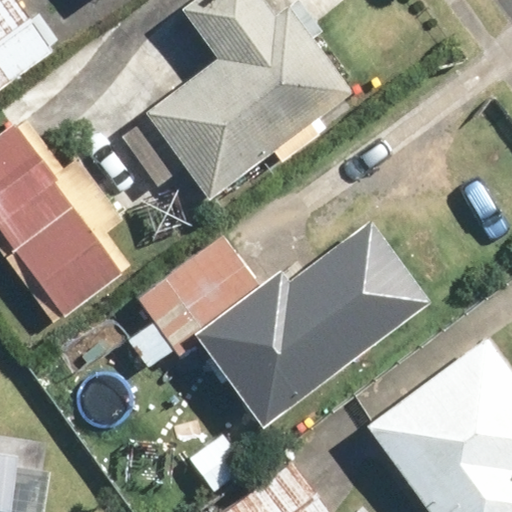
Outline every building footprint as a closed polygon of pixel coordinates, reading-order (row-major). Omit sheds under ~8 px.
[(0,0),(0,78),(39,47),(1,0),(0,0)] [(217,0),(193,18),(232,71),(156,124),(201,188),(327,100),(282,36),(279,37),(252,0),(217,0)] [(7,138),(0,142),(0,208),(66,297),(105,268),(7,138)] [(358,236),(267,304),(220,246),(163,291),(260,413),(408,303),(358,236)] [(511,511),(511,402),(484,365),(455,386),(442,371),(365,432),(428,511),(511,511)] [(309,511),(283,478),(237,511),(309,511)]
